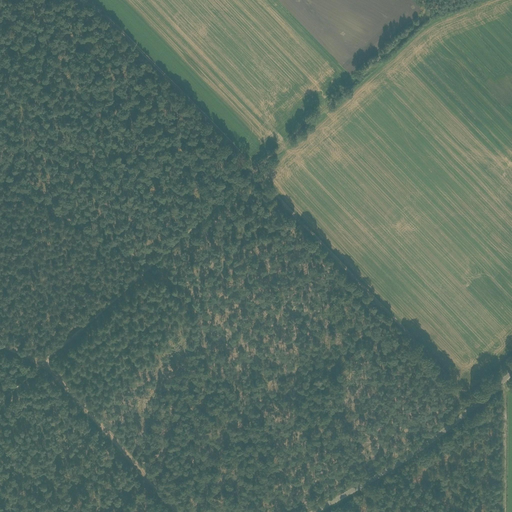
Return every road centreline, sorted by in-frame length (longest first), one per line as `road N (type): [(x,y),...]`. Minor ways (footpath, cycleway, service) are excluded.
road 1 (track): [(254,172),(479,401)]
road 2 (track): [(78,0),(119,29),(254,172)]
road 3 (unclassified): [(314,511),(405,458),(511,372)]
road 4 (track): [(429,13),(254,172)]
road 5 (track): [(148,267),(0,180)]
road 6 (track): [(145,475),(44,364)]
road 7 (track): [(254,172),(148,267)]
road 8 (track): [(44,364),(148,267)]
